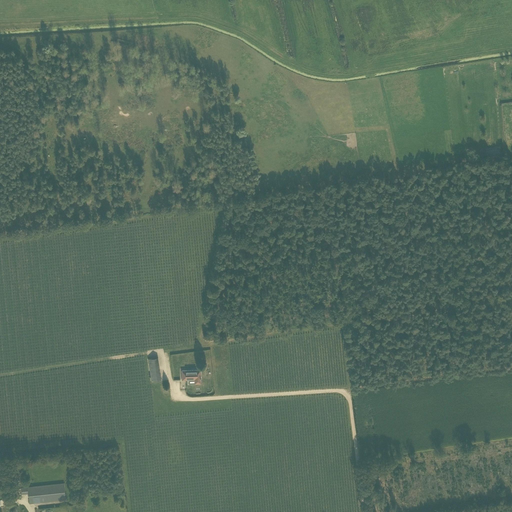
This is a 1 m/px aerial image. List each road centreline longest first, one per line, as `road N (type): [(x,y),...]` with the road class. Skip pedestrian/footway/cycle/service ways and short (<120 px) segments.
road 1 (unclassified): [(147,353),(166,350),(177,396),(345,389),(364,511)]
road 2 (track): [(0,374),(147,353)]
